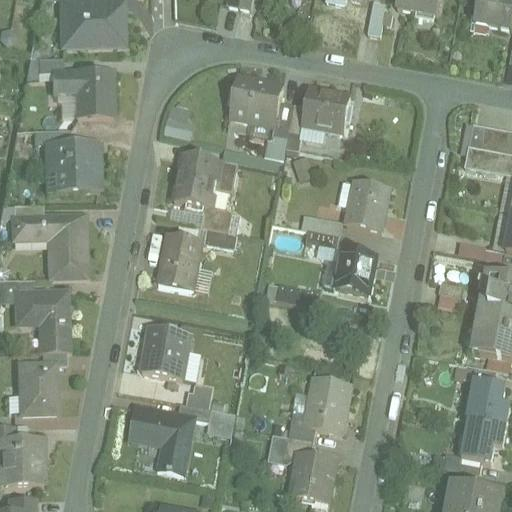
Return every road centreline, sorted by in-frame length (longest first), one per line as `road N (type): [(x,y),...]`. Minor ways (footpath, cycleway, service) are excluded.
road 1 (residential): [(445,93),(166,44),(77,511)]
road 2 (residential): [(445,93),(363,511)]
